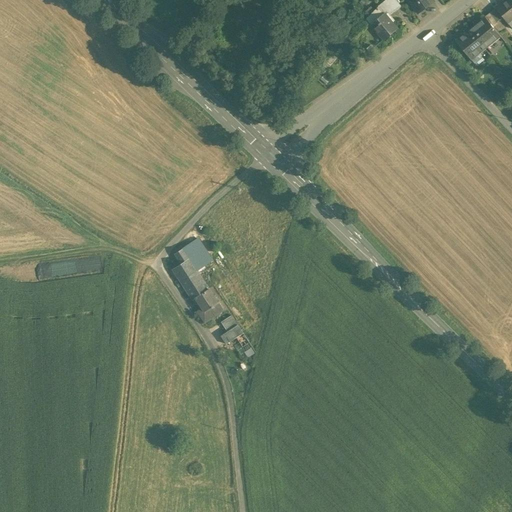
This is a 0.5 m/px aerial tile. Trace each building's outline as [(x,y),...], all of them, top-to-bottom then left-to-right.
[(386,9),(391,4),(387,0),(385,0),(380,7),(381,8),(385,13),(388,16),(390,14),(386,9)] [(401,6),(396,0),(387,0),(391,4),(396,10),(401,6)] [(409,0),(417,10),(421,7),(423,9),(434,1),(433,0),(409,0)] [(511,0),(504,0),(496,7),(508,23),(511,19),(511,0)] [(396,10),(391,4),(386,9),(390,14),(396,10)] [(371,24),(385,13),(381,8),(367,20),(371,24)] [(501,18),(494,9),(490,12),(497,21),(501,18)] [(490,12),(485,16),(494,27),(498,23),(497,21),(490,12)] [(388,16),(385,13),(371,24),(384,40),(398,28),(388,16)] [(485,16),(470,28),(486,48),(501,36),(494,27),(485,16)] [(470,28),(455,40),(464,51),(471,60),(472,59),(477,66),(485,59),(480,53),(486,48),(470,28)] [(464,51),(455,40),(450,44),(459,54),(464,51)] [(206,256),(209,254),(200,239),(196,241),(206,256)] [(206,256),(196,241),(184,248),(190,258),(189,259),(197,270),(213,261),(209,254),(206,256)] [(184,248),(176,253),(182,264),(189,259),(190,258),(184,248)] [(197,270),(189,259),(182,264),(173,270),(193,300),(195,298),(209,289),(197,270)] [(209,289),(195,298),(204,311),(213,305),(218,302),(209,289)] [(213,305),(218,313),(223,310),(222,308),(222,309),(218,302),(213,305)] [(213,305),(204,311),(203,312),(202,315),(205,319),(208,320),(218,313),(213,305)] [(238,325),(231,315),(221,322),(227,332),(238,325)] [(238,325),(227,332),(221,336),(226,344),(237,337),(243,333),(238,325)] [(249,342),(243,333),(237,337),(243,346),(249,342)] [(244,351),(247,356),(256,352),(253,346),(244,351)]
